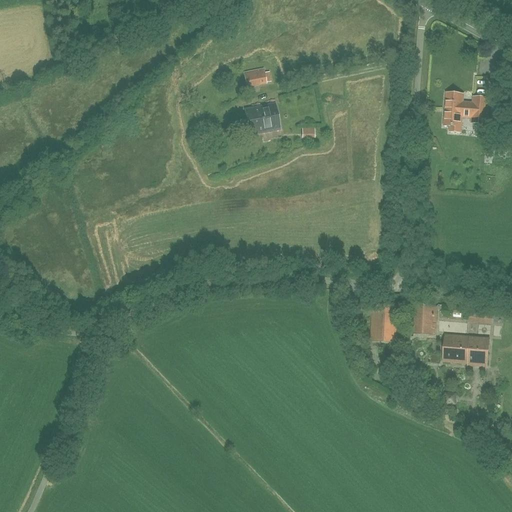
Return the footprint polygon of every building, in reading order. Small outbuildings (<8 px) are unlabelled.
[(246,87),(266,83),(263,70),(243,74),(246,87)] [(446,94),(444,126),(450,127),(450,132),(460,133),(461,116),(472,117),(472,124),(486,125),(488,99),(473,98),(473,105),(462,105),(463,95),(446,94)] [(245,111),(250,136),(280,130),(275,105),(245,111)] [(214,147),(225,138),(213,124),(202,133),(214,147)] [(379,304),(380,341),(397,341),(396,303),(379,304)] [(413,308),(412,334),(434,335),(435,309),(413,308)] [(477,318),(477,321),(492,322),(493,311),(471,309),(471,317),(477,318)] [(490,339),(469,337),(469,339),(445,337),(443,361),(468,363),(468,365),(487,367),(490,339)]
